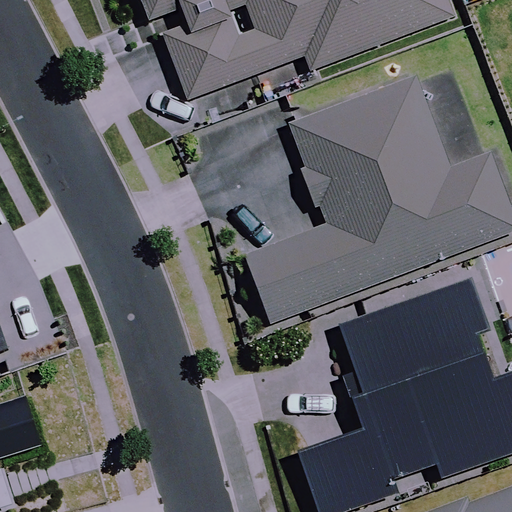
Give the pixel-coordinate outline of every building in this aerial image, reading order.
[(137,0),(148,27),(179,15),(184,30),(161,39),(186,104),(304,59),(309,73),(450,19),(442,0),(137,0)] [(447,171),(414,82),(289,129),(326,228),(236,261),(261,327),(511,233),(511,220),(488,156),(447,171)] [(511,377),(496,383),(480,340),(488,338),(465,275),(334,323),(363,402),(353,405),(363,432),(292,458),(312,511),(347,511),(403,492),(399,481),(432,469),(437,482),(511,454),(511,377)] [(8,511),(0,485),(0,469),(35,458),(18,403),(0,408),(0,511),(8,511)] [(511,511),(511,489),(451,511),(511,511)]
